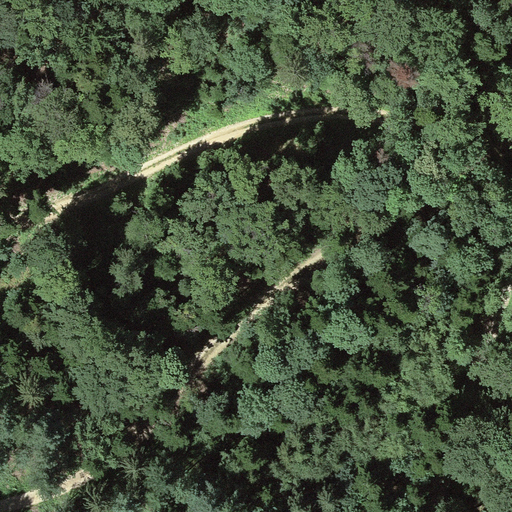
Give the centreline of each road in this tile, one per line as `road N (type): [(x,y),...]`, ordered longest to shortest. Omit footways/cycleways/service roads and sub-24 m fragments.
road 1 (track): [(0,473),(159,439),(390,219),(511,144)]
road 2 (track): [(0,223),(70,204),(267,121),(511,110)]
road 3 (track): [(426,511),(511,274)]
